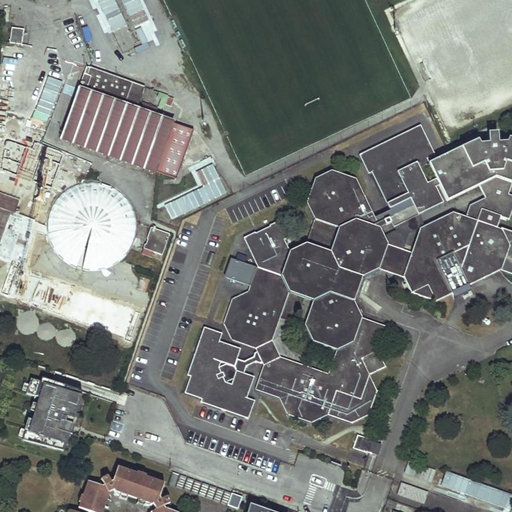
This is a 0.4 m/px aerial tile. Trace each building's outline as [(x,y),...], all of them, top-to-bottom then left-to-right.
[(97,0),(120,54),(147,43),(140,25),(148,22),(138,0),(97,0)] [(10,41),(20,43),(22,27),(12,26),(10,41)] [(81,28),(84,42),(91,40),(88,26),(81,28)] [(174,125),(133,110),(134,107),(138,108),(145,89),(133,84),(92,68),(89,76),(85,74),(62,138),(156,173),(176,180),(183,162),(180,161),(183,152),(186,153),(194,133),(174,125)] [(171,105),(174,97),(152,90),(149,99),(171,105)] [(435,155),(420,125),(359,155),(369,174),(372,173),(390,210),(393,216),(390,218),(395,227),(419,215),(443,203),(436,187),(440,185),(436,179),(427,184),(417,164),(435,155)] [(259,351),(263,362),(264,365),(257,387),(280,396),(287,411),(314,422),(327,417),(328,413),(353,422),(369,414),(378,390),(370,373),(386,365),(379,350),(387,325),(363,317),(355,300),(364,277),(380,270),(404,278),(412,294),(437,302),(501,271),(511,274),(511,231),(502,228),(502,229),(498,228),(502,217),(510,220),(511,213),(511,196),(509,195),(511,185),(511,138),(508,137),(507,142),(498,142),(497,132),(488,133),(488,143),(480,144),(478,139),(429,163),(436,179),(440,185),(447,201),(480,185),(482,191),(485,190),(487,194),(484,195),(486,198),(484,198),(485,201),(481,203),(480,200),(470,205),(466,217),(454,213),(425,227),(421,229),(412,253),(404,250),(387,244),(384,236),(378,224),(375,217),(358,180),(333,172),(317,179),(309,203),(316,220),(307,245),(290,253),(287,255),(281,243),(284,241),(290,239),(281,221),(270,227),(271,229),(256,236),(255,234),(244,240),(258,269),(249,291),(233,298),(225,322),(233,339),(258,348),(259,351)] [(170,218),(226,194),(213,163),(191,172),(197,187),(162,202),(170,218)] [(54,196),(53,198),(51,201),(50,203),(49,206),(48,208),(47,211),(46,214),(46,216),(46,219),(45,222),(45,225),(46,228),(46,230),(47,233),(47,236),(48,239),(49,241),(51,244),(52,246),(54,248),(55,251),(57,253),(59,255),(61,257),(63,258),(66,260),(68,262),(70,263),(73,264),(76,265),(78,266),(81,266),(84,267),(86,267),(89,267),(92,267),(95,267),(97,267),(100,266),(103,265),(106,264),(108,263),(111,262),(113,261),(115,259),(118,258),(120,256),(122,254),(124,252),(125,250),(127,247),(129,245),(130,242),(131,240),(132,237),(133,235),(133,232),(134,229),(134,227),(134,224),(134,221),(134,218),(134,215),(133,213),(132,210),(132,207),(131,205),(129,202),(128,200),(126,197),(125,195),(123,193),(121,191),(119,189),(117,187),(114,186),(112,184),(109,183),(107,182),(104,181),(102,180),(99,179),(96,179),(93,179),(91,179),(88,179),(85,179),(82,179),(80,180),(77,180),(74,181),(72,182),(69,184),(67,185),(64,187),(62,188),(60,190),(58,192),(56,194),(54,196)] [(393,216),(390,210),(375,217),(378,224),(390,218),(393,216)] [(421,229),(425,227),(419,215),(395,227),(396,230),(384,236),(387,244),(404,250),(409,235),(421,229)] [(175,228),(177,222),(164,217),(162,223),(175,228)] [(143,251),(162,257),(169,234),(150,228),(143,251)] [(290,253),(284,241),(281,243),(287,255),(290,253)] [(220,342),(224,332),(206,326),(189,374),(192,375),(187,392),(203,397),(202,401),(250,417),(256,399),(246,396),(247,392),(249,393),(255,375),(246,372),(238,369),(235,377),(233,383),(227,381),(220,367),(222,361),(228,363),(236,365),(239,357),(242,348),(225,341),(224,344),(220,342)] [(262,362),(263,362),(259,351),(257,352),(255,355),(247,360),(239,357),(236,365),(228,363),(220,367),(227,381),(235,377),(238,369),(246,372),(248,365),(258,361),(262,362)] [(23,439),(64,451),(82,392),(52,383),(53,380),(43,377),(41,381),(31,378),(27,393),(40,397),(31,427),(27,426),(23,439)] [(259,416),(254,431),(330,456),(335,441),(259,416)] [(369,439),(357,434),(352,448),(365,452),(365,450),(371,453),(375,443),(369,441),(369,439)] [(378,455),(381,445),(375,443),(371,453),(378,455)] [(343,455),(340,461),(353,467),(356,461),(343,455)] [(435,472),(409,463),(406,472),(431,480),(435,472)] [(80,503),(78,508),(90,511),(103,511),(105,507),(102,506),(104,501),(107,502),(109,495),(108,493),(114,490),(115,492),(120,494),(121,490),(128,493),(127,495),(138,499),(139,497),(145,499),(145,503),(151,505),(153,504),(156,510),(154,511),(153,511),(174,511),(169,510),(171,505),(166,494),(161,492),(164,483),(147,477),(146,476),(137,472),(136,473),(118,467),(115,476),(110,475),(99,481),(97,485),(87,482),(83,495),(80,495),(78,502),(80,503)] [(173,471),(169,483),(175,486),(179,474),(173,471)] [(510,509),(511,502),(511,493),(444,472),(439,486),(510,509)] [(179,474),(175,486),(183,488),(187,477),(179,474)] [(187,477),(183,488),(190,491),(195,479),(187,477)] [(195,479),(190,491),(198,494),(202,482),(195,479)] [(202,482),(198,494),(205,496),(209,484),(202,482)] [(209,484),(205,496),(213,499),(217,487),(209,484)] [(424,502),(427,493),(401,484),(399,493),(424,502)] [(217,487),(213,499),(220,502),(224,490),(217,487)] [(120,494),(119,497),(125,499),(127,495),(128,493),(121,490),(120,494)] [(224,490),(220,502),(225,503),(229,492),(224,490)] [(431,511),(481,511),(428,495),(423,509),(431,511)] [(138,499),(137,504),(143,506),(145,503),(145,499),(139,497),(138,499)] [(252,511),(284,511),(243,497),(242,501),(247,502),(245,508),(253,511),(252,511)]
